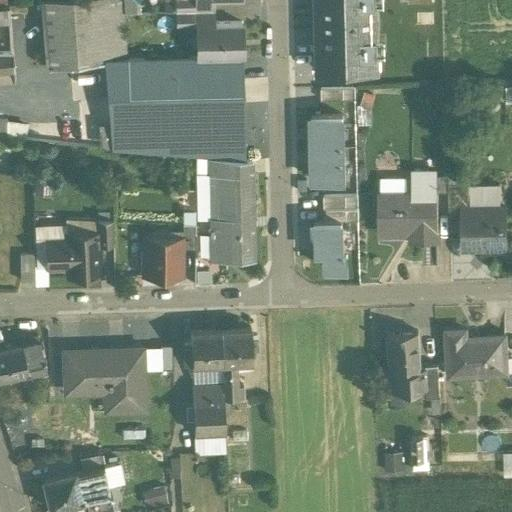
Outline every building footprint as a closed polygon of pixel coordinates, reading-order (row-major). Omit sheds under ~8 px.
[(122,0),(39,0),(48,65),(69,64),(108,62),(126,60),(126,58),(122,0)] [(177,0),(177,12),(212,11),(211,0),(177,0)] [(317,0),(320,71),(378,69),(378,55),(385,55),(385,36),(377,37),(376,4),(384,4),(383,0),(317,0)] [(9,4),(0,4),(0,19),(9,18),(9,4)] [(212,11),(177,12),(178,26),(197,25),(197,23),(212,23),(212,11)] [(212,23),(197,23),(197,25),(198,56),(242,55),(241,22),(212,23)] [(0,66),(13,67),(12,52),(11,52),(0,52),(0,66)] [(198,56),(126,58),(126,60),(108,62),(115,148),(210,157),(244,159),(242,55),(198,56)] [(13,67),(0,66),(0,82),(15,81),(13,67)] [(321,89),(321,101),(355,100),(354,88),(321,89)] [(357,126),(370,126),(369,111),(375,95),(364,92),(360,105),(355,105),(357,126)] [(511,97),(498,97),(498,112),(511,112),(511,97)] [(311,117),(312,149),(343,148),(342,116),(311,117)] [(344,180),(343,148),(312,149),(313,181),(344,180)] [(244,159),(210,157),(210,174),(225,174),(225,173),(252,172),(253,160),(244,159)] [(225,173),(225,174),(210,174),(212,260),(254,259),(253,206),(250,206),(249,187),(252,187),(252,172),(225,173)] [(436,192),(436,172),(411,172),(412,189),(420,189),(420,193),(436,192)] [(298,192),(307,192),(307,181),(298,181),(298,192)] [(469,182),(448,183),(449,211),(463,211),(463,207),(470,206),(469,182)] [(420,193),(376,193),(376,208),(383,208),(383,229),(410,229),(410,241),(438,240),(437,192),(436,192),(420,193)] [(324,197),(324,208),(358,208),(358,196),(324,197)] [(470,206),(463,207),(463,211),(464,247),(506,246),(505,206),(470,206)] [(324,222),(342,221),(358,221),(358,210),(324,210),(324,222)] [(112,220),(97,219),(98,233),(98,245),(113,244),(112,220)] [(324,222),(315,222),(315,253),(323,252),(324,269),(343,268),(342,221),(324,222)] [(195,224),(182,224),(182,236),(182,248),(194,248),(195,224)] [(98,233),(66,234),(67,239),(47,240),(48,266),(68,266),(68,276),(99,274),(98,245),(98,233)] [(182,236),(143,236),(143,275),(182,275),(182,248),(182,236)] [(455,240),(445,240),(444,257),(455,257),(455,240)] [(34,253),(19,254),(20,280),(35,280),(34,253)] [(222,328),(191,328),(191,341),(191,352),(191,361),(222,361),(222,328)] [(251,328),(222,328),(222,361),(236,361),(238,360),(251,361),(251,351),(251,338),(251,328)] [(466,328),(446,329),(449,375),(507,371),(505,334),(486,335),(466,336),(466,328)] [(418,330),(385,332),(389,389),(427,386),(426,364),(420,365),(418,330)] [(39,338),(0,348),(0,378),(46,367),(44,360),(46,360),(45,357),(44,357),(39,338)] [(173,344),(161,344),(162,368),(173,368),(173,344)] [(124,348),(78,350),(80,386),(110,386),(110,410),(146,409),(144,345),(124,346),(124,348)] [(78,350),(63,350),(64,387),(80,386),(78,350)] [(236,361),(222,361),(222,374),(236,374),(236,361)] [(438,364),(426,364),(427,386),(428,397),(440,396),(438,364)] [(222,374),(222,384),(222,387),(222,394),(222,398),(243,397),(243,385),(236,385),(236,374),(222,374)] [(222,384),(192,385),(193,403),(194,419),(195,432),(224,430),(222,398),(222,394),(222,387),(222,384)] [(193,403),(186,403),(186,420),(194,419),(193,403)] [(424,437),(412,438),(413,462),(426,461),(424,437)] [(399,453),(384,453),(385,472),(399,471),(399,453)] [(99,454),(79,458),(82,470),(102,466),(99,454)] [(511,455),(499,456),(500,476),(511,476),(511,455)] [(82,470),(74,472),(81,500),(85,500),(110,494),(104,466),(102,466),(82,470)] [(74,471),(43,479),(50,508),(81,500),(74,472),(74,471)] [(162,486),(142,491),(145,505),(150,507),(167,503),(162,486)] [(110,494),(85,500),(87,511),(96,511),(113,509),(110,494)]
